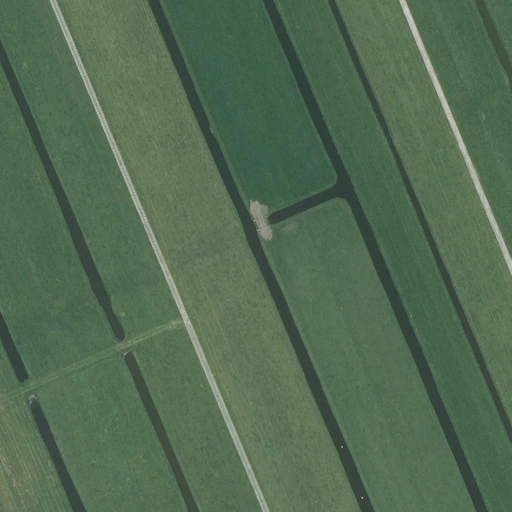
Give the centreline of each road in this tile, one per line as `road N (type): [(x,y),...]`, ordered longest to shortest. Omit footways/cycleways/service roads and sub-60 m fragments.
road 1 (track): [(266,511),(53,0)]
road 2 (track): [(511,268),(401,0)]
